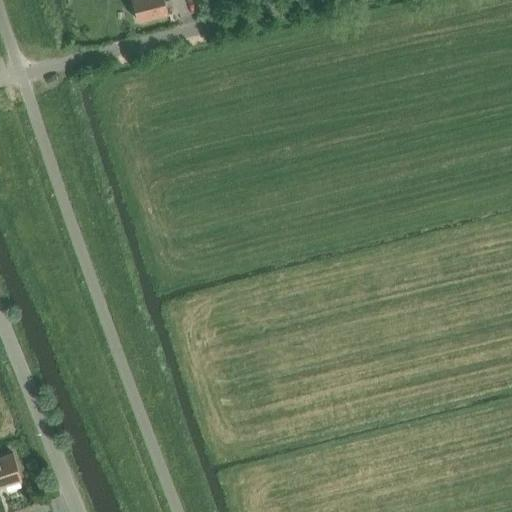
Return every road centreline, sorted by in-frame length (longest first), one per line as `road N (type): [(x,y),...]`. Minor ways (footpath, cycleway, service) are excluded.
road 1 (unknown): [(0,59),(160,511)]
road 2 (unclassified): [(78,511),(0,313)]
